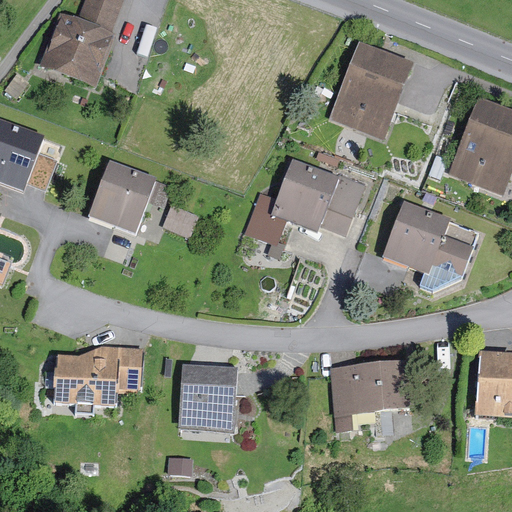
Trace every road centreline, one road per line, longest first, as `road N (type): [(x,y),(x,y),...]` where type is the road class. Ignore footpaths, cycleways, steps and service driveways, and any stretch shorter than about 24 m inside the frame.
road 1 (residential): [(511,307),(454,327),(324,339),(143,327),(48,301)]
road 2 (tertiary): [(354,0),(511,61)]
